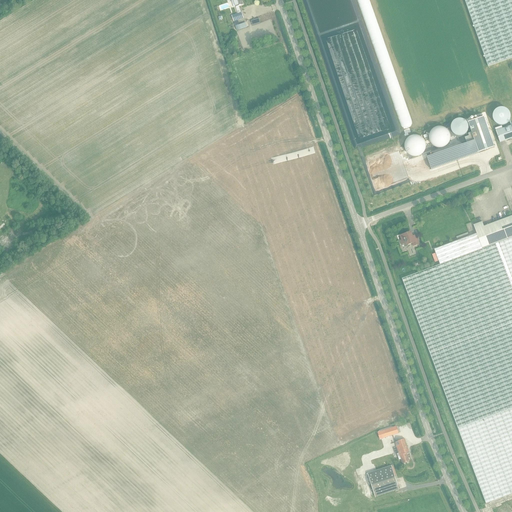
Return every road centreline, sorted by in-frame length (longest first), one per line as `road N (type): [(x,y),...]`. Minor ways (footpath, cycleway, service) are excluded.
road 1 (tertiary): [(462,511),(356,223)]
road 2 (tertiary): [(356,223),(279,0)]
road 3 (unclassified): [(356,223),(511,166)]
